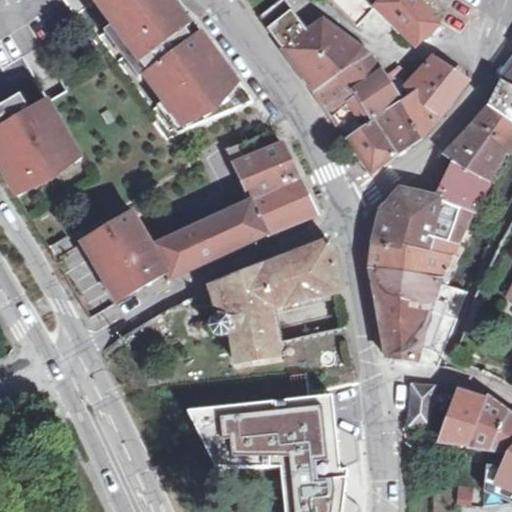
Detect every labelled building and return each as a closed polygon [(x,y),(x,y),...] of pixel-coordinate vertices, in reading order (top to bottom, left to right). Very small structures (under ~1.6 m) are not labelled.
[(232,103),(246,93),(202,32),(194,38),(187,29),(192,25),(173,0),(65,0),(112,63),(164,134),(166,138),(190,128),(237,109),(232,103)] [(315,83),(321,89),(341,75),(368,57),(361,51),(344,42),(332,32),(325,38),(320,32),(304,43),(301,40),(307,34),(293,15),(283,0),(266,14),(261,19),(271,32),(285,52),(306,81),(311,86),(315,83)] [(327,0),(359,28),(374,13),(372,9),(365,4),(369,0),(327,0)] [(369,0),(365,4),(372,9),(374,13),(377,11),(389,0),(369,0)] [(417,0),(389,0),(377,11),(408,40),(413,36),(421,44),(440,27),(417,0)] [(323,23),(307,34),(301,40),(304,43),(320,32),(325,38),(332,32),(323,23)] [(368,57),(341,75),(346,82),(359,99),(374,122),(401,104),(397,96),(390,86),(368,57)] [(436,64),(407,87),(440,120),(470,83),(436,64)] [(406,74),(400,66),(387,76),(393,84),(399,79),(406,74)] [(341,75),(321,89),(315,94),(333,117),(359,99),(346,82),(341,75)] [(511,87),(504,83),(492,108),(511,121),(511,87)] [(440,120),(407,87),(397,96),(401,104),(421,136),(440,120)] [(253,102),(246,93),(232,103),(237,109),(253,102)] [(0,166),(10,183),(19,198),(36,188),(30,179),(60,160),(66,170),(83,160),(49,103),(32,113),(22,96),(0,109),(0,122),(4,129),(0,131),(0,166)] [(374,122),(359,99),(333,117),(374,175),(395,154),(374,122)] [(401,104),(374,122),(395,154),(421,136),(401,104)] [(511,121),(492,108),(473,127),(508,149),(511,150),(511,121)] [(508,149),(473,127),(458,145),(444,158),(456,164),(491,182),(508,149)] [(255,201),(302,179),(284,142),(261,152),(256,140),(255,139),(251,140),(227,150),(233,164),(234,166),(251,203),(255,201)] [(30,179),(36,188),(66,170),(60,160),(30,179)] [(456,164),(446,185),(482,199),(491,182),(456,164)] [(302,179),(255,201),(270,233),(318,214),(302,179)] [(482,199),(446,185),(439,199),(476,213),(482,199)] [(476,213),(439,199),(405,190),(384,214),(375,245),(427,256),(430,247),(433,240),(459,248),(476,213)] [(255,201),(251,203),(156,251),(168,271),(173,280),(270,233),(255,201)] [(119,303),(168,271),(156,251),(134,214),(84,244),(119,303)] [(68,237),(49,249),(56,260),(75,249),(68,237)] [(461,249),(459,248),(433,240),(430,247),(427,256),(375,245),(373,268),(442,284),(461,249)] [(215,327),(219,333),(222,335),(233,335),(238,364),(281,356),(278,342),(272,308),(342,294),(332,242),(213,288),(222,314),(216,320),(215,327)] [(442,284),(373,268),(389,359),(418,364),(421,347),(432,351),(448,305),(436,300),(442,284)] [(286,343),(293,374),(346,361),(339,330),(286,343)] [(421,347),(418,364),(427,366),(432,351),(421,347)] [(413,384),(412,398),(435,400),(437,386),(413,384)] [(340,450),(338,429),(334,397),(207,410),(210,443),(222,442),(224,468),(283,469),(287,511),(344,511),(346,498),(350,471),(342,472),(342,470),(340,450)] [(412,398),(411,414),(434,416),(435,400),(412,398)] [(444,443),(467,447),(488,401),(485,400),(482,407),(462,399),(444,443)] [(506,414),(488,401),(467,447),(491,451),(506,414)] [(434,416),(411,414),(409,430),(433,432),(434,416)] [(511,418),(506,414),(491,451),(511,454),(511,418)] [(340,450),(342,470),(362,460),(359,439),(338,429),(340,450)] [(511,458),(510,459),(505,469),(497,486),(511,491),(511,458)] [(505,469),(487,467),(484,493),(511,504),(511,491),(497,486),(505,469)] [(458,488),(458,506),(472,506),(473,488),(458,488)] [(362,511),(363,510),(346,498),(344,511),(362,511)]
